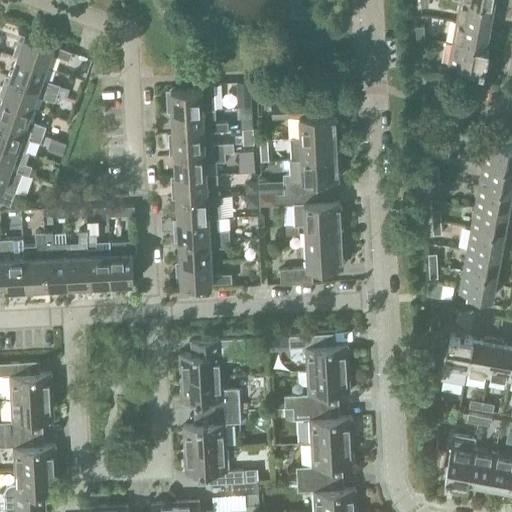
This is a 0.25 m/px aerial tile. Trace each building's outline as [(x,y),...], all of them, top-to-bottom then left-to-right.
[(490,26),(494,5),(466,0),(460,0),(457,20),(490,26)] [(486,47),(490,26),(457,20),(453,41),(486,47)] [(18,56),(47,66),(51,53),(69,60),(72,52),(20,33),(13,54),(18,56)] [(488,48),(486,47),(453,41),(449,64),(484,70),(488,48)] [(42,79),(47,66),(18,56),(10,76),(57,93),(59,85),(42,79)] [(57,93),(10,76),(6,75),(0,91),(0,95),(3,97),(32,107),(37,94),(54,100),(57,93)] [(250,80),(237,81),(238,105),(252,104),(250,80)] [(167,111),(172,111),(215,109),(214,82),(201,83),(201,87),(166,89),(167,111)] [(28,120),(32,107),(3,97),(0,105),(0,118),(42,133),(45,125),(28,120)] [(300,115),(301,137),(337,135),(336,113),(310,114),(309,97),(271,99),(272,117),(300,115)] [(172,111),(173,132),(211,130),(227,130),(227,120),(216,121),(215,109),(172,111)] [(42,133),(0,118),(0,141),(25,150),(29,139),(38,142),(42,133)] [(243,129),(244,144),(254,144),(253,129),(243,129)] [(224,151),(232,151),(232,142),(212,143),(211,130),(173,132),(169,133),(170,154),(175,154),(224,151)] [(291,137),(292,159),(338,156),(337,135),(301,137),(291,137)] [(267,139),(260,139),(260,148),(268,148),(267,139)] [(28,151),(25,150),(0,141),(0,164),(11,168),(17,169),(20,170),(28,173),(31,165),(23,163),(28,151)] [(483,163),(511,168),(511,145),(487,141),(483,163)] [(428,155),(437,155),(436,143),(427,144),(428,155)] [(176,176),(207,174),(206,161),(224,160),(224,151),(175,154),(176,176)] [(253,151),(240,152),(241,172),(255,171),(253,151)] [(284,192),(330,190),(329,179),(339,179),(338,156),(292,159),(290,159),(290,175),(283,175),(284,192)] [(511,190),(511,168),(483,163),(479,184),(511,190)] [(11,168),(0,164),(0,201),(8,204),(20,170),(17,169),(11,168)] [(429,177),(437,176),(437,165),(429,166),(429,177)] [(172,198),(177,197),(218,195),(217,173),(207,174),(176,176),(171,176),(172,198)] [(437,176),(429,177),(430,190),(438,189),(437,176)] [(258,179),(245,180),(246,193),(259,192),(258,179)] [(282,180),(259,181),(260,192),(283,191),(282,180)] [(508,212),(511,192),(511,190),(479,184),(475,206),(508,212)] [(305,224),(341,222),(340,200),(330,200),(330,190),(284,192),(277,192),(278,202),(294,201),(295,224),(305,224)] [(259,192),(246,193),(247,207),(260,206),(259,192)] [(275,193),(260,194),(261,206),(276,205),(275,193)] [(178,219),(209,217),(223,216),(222,195),(218,195),(177,197),(178,219)] [(134,204),(107,206),(108,215),(134,214),(134,204)] [(505,232),(508,212),(475,206),(472,226),(505,232)] [(432,221),(440,220),(440,210),(431,210),(432,221)] [(179,240),(229,238),(228,230),(210,231),(209,217),(178,219),(173,219),(174,241),(179,240)] [(440,220),(432,221),(432,234),(441,234),(440,220)] [(306,245),(343,243),(341,222),(305,224),(306,245)] [(286,235),(298,234),(298,226),(286,226),(286,235)] [(501,254),(505,232),(472,226),(468,248),(501,254)] [(69,286),(67,254),(67,239),(53,240),(53,230),(45,231),(46,256),(48,287),(69,286)] [(48,287),(46,256),(45,231),(36,231),(36,241),(24,242),(24,257),(26,288),(48,287)] [(79,248),(89,247),(88,234),(78,235),(79,248)] [(88,234),(89,247),(97,247),(96,234),(88,234)] [(112,283),(113,288),(135,287),(133,251),(136,250),(135,237),(132,237),(122,238),(110,238),(112,283)] [(180,262),(212,260),(211,247),(229,246),(229,238),(179,240),(180,262)] [(2,239),(2,252),(10,252),(10,239),(2,239)] [(343,243),(306,245),(307,266),(280,268),(281,283),(313,281),(312,267),(344,266),(343,243)] [(497,275),(501,254),(468,248),(464,269),(497,275)] [(91,284),(112,283),(111,252),(89,253),(91,284)] [(69,286),(91,284),(89,253),(67,254),(69,286)] [(5,289),(26,288),(24,257),(3,258),(5,289)] [(212,260),(180,262),(176,262),(177,284),(232,281),(232,273),(212,274),(212,260)] [(493,297),(497,275),(464,269),(460,291),(493,297)] [(433,344),(441,343),(440,331),(432,332),(433,344)] [(307,369),(349,367),(348,343),(335,344),(334,332),(315,333),(289,335),(290,347),(306,346),(307,369)] [(466,372),(472,336),(451,332),(443,377),(464,381),(466,372)] [(488,376),(495,335),(494,335),(490,335),(486,336),(482,338),(472,336),(466,372),(488,376)] [(509,379),(511,362),(511,343),(506,342),(503,339),(500,337),(496,336),(495,335),(488,376),(509,379)] [(180,352),(181,376),(223,374),(222,359),(233,359),(233,350),(246,349),(244,337),(189,340),(190,352),(180,352)] [(19,361),(0,362),(0,374),(10,374),(11,398),(53,395),(51,371),(20,373),(19,361)] [(349,367),(307,369),(309,393),(284,394),(285,407),(293,406),(338,404),(337,392),(350,391),(349,367)] [(223,374),(181,376),(182,400),(193,400),(194,412),(240,409),(239,388),(224,388),(223,374)] [(54,419),(53,395),(11,398),(13,422),(0,422),(0,434),(34,432),(33,420),(54,419)] [(482,409),(483,401),(471,399),(469,406),(482,409)] [(483,401),(482,409),(493,411),(494,403),(483,401)] [(338,404),(293,406),(294,419),(310,418),(311,441),(353,439),(351,415),(338,416),(338,404)] [(240,409),(194,412),(194,424),(184,424),(185,448),(227,446),(225,423),(241,422),(240,409)] [(479,423),(480,414),(468,412),(467,420),(479,423)] [(480,414),(479,423),(490,425),(491,416),(480,414)] [(34,432),(0,434),(0,446),(14,446),(15,469),(57,467),(55,443),(34,444),(34,432)] [(476,439),(454,434),(446,479),(468,483),(474,448),(476,439)] [(353,439),(311,442),(313,465),(296,466),(296,478),(342,476),(341,464),(354,463),(353,439)] [(228,470),(227,446),(185,448),(186,472),(197,472),(197,484),(230,482),(245,481),(244,469),(228,470)] [(495,452),(474,448),(469,481),(488,484),(495,452)] [(438,454),(436,465),(442,466),(444,467),(447,451),(438,450),(438,454)] [(511,480),(511,454),(495,452),(489,484),(510,488),(511,480)] [(57,467),(15,469),(16,493),(4,494),(5,511),(27,511),(28,510),(46,510),(46,492),(58,491),(57,467)] [(342,488),(342,476),(296,478),(297,490),(314,489),(315,511),(338,511),(357,511),(355,487),(342,488)] [(245,481),(230,482),(231,494),(245,493),(246,505),(260,504),(259,492),(258,480),(245,481)] [(200,500),(176,501),(176,511),(218,511),(218,509),(200,510),(200,500)] [(176,511),(176,501),(152,502),(152,511),(176,511)]
